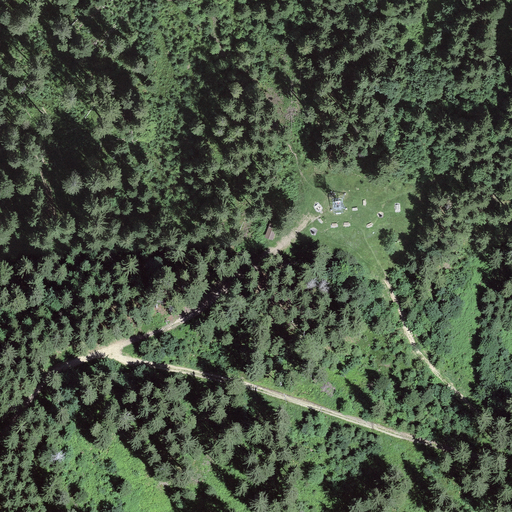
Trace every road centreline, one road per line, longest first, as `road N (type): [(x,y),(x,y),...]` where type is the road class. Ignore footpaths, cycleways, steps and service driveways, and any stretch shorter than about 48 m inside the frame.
road 1 (track): [(511,466),(243,383),(94,360)]
road 2 (track): [(94,360),(47,377),(0,434)]
